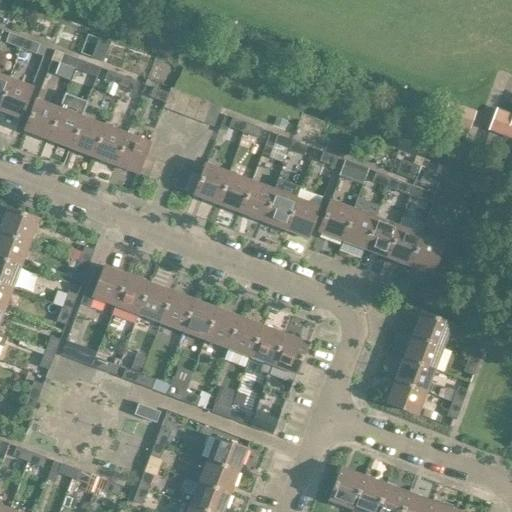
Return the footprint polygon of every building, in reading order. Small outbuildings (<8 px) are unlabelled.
[(15,21),(13,30),(31,34),(33,26),(15,21)] [(21,47),(24,38),(10,32),(6,41),(21,47)] [(24,38),(21,47),(35,53),(39,43),(24,38)] [(39,43),(35,53),(43,56),(46,46),(39,43)] [(60,62),(74,67),(78,58),(63,52),(60,62)] [(78,58),(74,67),(89,73),(93,63),(78,58)] [(119,84),(123,75),(107,69),(104,78),(119,84)] [(0,101),(9,78),(0,75),(0,101)] [(123,75),(119,84),(134,90),(138,81),(123,75)] [(32,87),(9,78),(0,101),(0,110),(20,118),(32,87)] [(165,102),(169,92),(154,87),(150,96),(165,102)] [(174,111),(181,91),(171,87),(169,92),(165,102),(163,107),(174,111)] [(183,115),(191,95),(181,91),(174,111),(183,115)] [(193,119),(201,98),(191,95),(183,115),(193,119)] [(203,123),(211,102),(201,98),(193,119),(203,123)] [(47,139),(59,108),(36,100),(24,131),(47,139)] [(211,102),(203,123),(214,127),(222,106),(211,102)] [(449,102),(442,120),(468,130),(475,111),(449,102)] [(59,108),(47,139),(69,148),(81,117),(59,108)] [(489,129),(496,132),(511,137),(511,114),(497,109),(489,129)] [(225,114),(221,126),(228,129),(229,126),(233,117),(225,114)] [(81,117),(69,148),(92,156),(104,125),(81,117)] [(244,132),(248,122),(233,117),(229,126),(244,132)] [(248,122),(244,132),(259,138),(262,128),(248,122)] [(104,125),(92,156),(114,165),(126,134),(104,125)] [(150,143),(126,134),(114,165),(138,174),(146,154),(150,143)] [(289,149),(293,139),(277,134),(274,143),(289,149)] [(349,137),(343,153),(351,155),(357,139),(349,137)] [(293,139),(289,149),(304,154),(307,145),(293,139)] [(323,151),(320,161),(334,166),(338,157),(323,151)] [(148,178),(156,157),(146,154),(138,174),(148,178)] [(156,157),(148,178),(158,182),(166,161),(156,157)] [(416,180),(421,166),(405,160),(402,159),(400,164),(396,173),(414,180),(416,180)] [(346,160),(341,172),(364,181),(369,169),(346,160)] [(206,164),(202,175),(194,195),(217,204),(229,173),(206,164)] [(184,191),(192,171),(181,167),(173,188),(184,191)] [(192,171),(184,191),(194,195),(202,175),(192,171)] [(388,187),(391,177),(376,171),(372,181),(388,187)] [(239,212),(251,181),(229,173),(217,204),(239,212)] [(391,177),(388,187),(402,192),(405,183),(391,177)] [(262,221),(274,189),(251,181),(239,212),(262,221)] [(300,188),(284,229),(307,238),(323,197),(300,188)] [(433,203),(436,194),(421,188),(417,197),(433,203)] [(284,229),(296,198),(274,189),(262,221),(284,229)] [(436,194),(433,203),(447,209),(451,200),(436,194)] [(341,240),(353,209),(330,200),(318,231),(341,240)] [(0,226),(0,231),(29,242),(38,219),(7,208),(0,226)] [(341,240),(364,249),(376,217),(353,209),(341,240)] [(386,257),(398,226),(376,217),(364,249),(386,257)] [(421,235),(398,226),(386,257),(409,266),(421,235)] [(0,257),(21,265),(29,242),(0,231),(0,257)] [(421,235),(409,266),(432,275),(444,244),(421,235)] [(79,261),(89,265),(95,250),(85,246),(79,261)] [(0,257),(0,282),(12,287),(21,265),(0,257)] [(89,265),(79,261),(74,276),(84,279),(89,265)] [(116,306),(128,274),(105,265),(93,297),(116,306)] [(116,306),(112,315),(135,324),(138,315),(150,283),(128,274),(116,306)] [(0,308),(4,310),(12,287),(0,282),(0,308)] [(138,315),(160,323),(172,291),(150,283),(138,315)] [(57,290),(52,303),(62,306),(67,294),(57,290)] [(62,306),(72,310),(77,295),(68,291),(67,294),(62,306)] [(160,323),(183,332),(195,300),(172,291),(160,323)] [(195,300),(183,332),(205,340),(217,308),(195,300)] [(72,310),(62,306),(57,321),(66,324),(72,310)] [(217,308),(205,340),(228,349),(240,317),(217,308)] [(412,334),(443,346),(452,323),(421,311),(412,334)] [(240,317),(228,349),(224,359),(246,367),(250,357),(262,325),(240,317)] [(250,357),(263,362),(260,370),(269,373),(272,365),(272,366),(285,334),(262,325),(250,357)] [(272,366),(270,373),(292,382),(307,343),(285,334),(272,366)] [(403,357),(434,369),(443,346),(412,334),(403,357)] [(51,336),(45,351),(55,355),(60,339),(51,336)] [(470,356),(479,360),(485,344),(475,341),(470,356)] [(55,355),(45,351),(40,365),(49,368),(55,355)] [(93,366),(96,357),(81,351),(78,360),(93,366)] [(136,353),(131,368),(141,372),(146,357),(136,353)] [(479,360),(470,356),(464,371),(473,375),(479,360)] [(96,357),(93,366),(107,371),(110,362),(96,357)] [(395,379),(426,391),(434,369),(403,357),(395,379)] [(138,383),(141,374),(125,368),(122,377),(138,383)] [(141,374),(138,383),(152,388),(155,379),(141,374)] [(417,414),(426,391),(395,379),(386,403),(417,414)] [(28,396),(37,400),(43,385),(33,381),(28,396)] [(167,394),(182,400),(186,391),(170,385),(167,394)] [(453,401),(462,405),(467,390),(458,386),(453,401)] [(182,400),(197,405),(199,395),(186,391),(182,400)] [(201,396),(197,405),(205,408),(210,394),(201,391),(199,395),(201,396)] [(237,391),(232,403),(242,407),(247,395),(237,391)] [(37,400),(28,396),(22,409),(32,413),(37,400)] [(462,405),(453,401),(447,417),(456,420),(462,405)] [(216,402),(212,411),(227,417),(231,408),(216,402)] [(134,414),(156,423),(160,412),(138,403),(134,414)] [(245,413),(231,408),(227,417),(241,422),(245,413)] [(256,409),(250,426),(273,434),(279,418),(256,409)] [(155,442),(164,445),(170,430),(161,426),(155,442)] [(206,461),(238,472),(246,449),(215,437),(206,461)] [(150,456),(159,459),(164,445),(155,442),(150,456)] [(28,461),(32,451),(17,446),(13,456),(28,461)] [(32,451),(28,461),(42,467),(46,457),(32,451)] [(161,460),(159,459),(150,456),(147,464),(158,468),(161,460)] [(229,495),(238,472),(206,461),(198,483),(229,495)] [(73,478),(76,468),(62,463),(58,472),(73,478)] [(144,472),(153,475),(155,475),(158,468),(147,464),(144,472)] [(327,500),(351,509),(363,475),(340,467),(327,500)] [(76,468),(73,478),(88,483),(91,474),(76,468)] [(153,475),(144,472),(138,486),(148,489),(153,475)] [(363,475),(351,509),(359,511),(375,511),(386,484),(363,475)] [(118,495),(121,485),(107,480),(103,489),(118,495)] [(180,501),(190,505),(207,511),(222,511),(229,495),(198,483),(194,495),(184,491),(180,501)] [(386,484),(375,511),(401,511),(409,492),(386,484)] [(148,489),(138,486),(133,501),(142,504),(148,489)] [(409,492),(401,511),(426,511),(431,501),(409,492)] [(431,501),(426,511),(452,511),(453,509),(431,501)]
